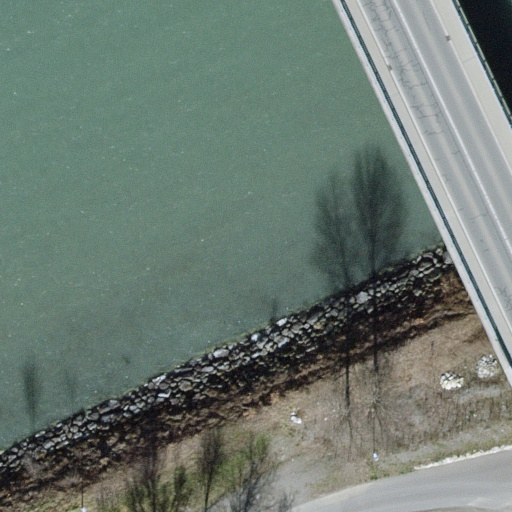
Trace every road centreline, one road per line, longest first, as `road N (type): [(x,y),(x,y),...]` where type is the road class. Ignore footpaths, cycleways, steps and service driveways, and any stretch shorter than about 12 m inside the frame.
road 1 (tertiary): [(391,0),(511,256)]
road 2 (track): [(511,492),(263,511)]
